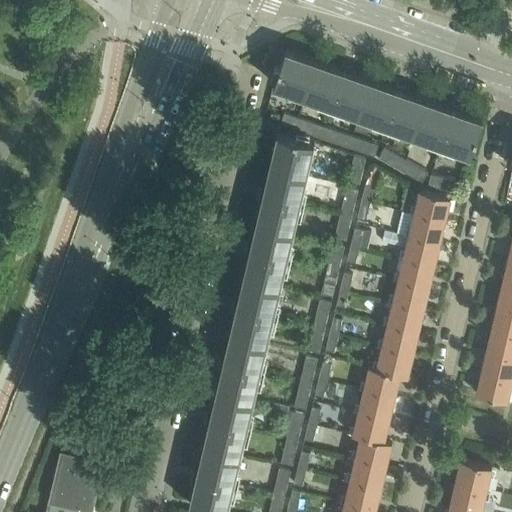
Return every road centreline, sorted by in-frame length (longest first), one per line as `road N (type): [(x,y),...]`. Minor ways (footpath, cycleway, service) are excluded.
road 1 (residential): [(147,511),(251,73)]
road 2 (residential): [(511,107),(412,511)]
road 3 (secondary): [(0,472),(125,144)]
road 4 (tertiary): [(511,77),(285,0)]
road 5 (secondary): [(125,144),(168,93),(213,0)]
road 6 (secondary): [(168,0),(125,144)]
